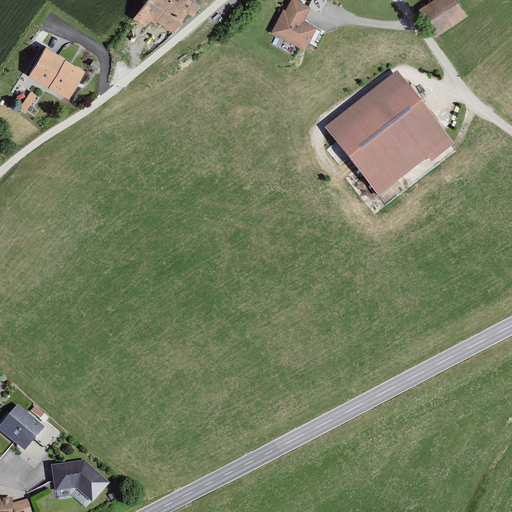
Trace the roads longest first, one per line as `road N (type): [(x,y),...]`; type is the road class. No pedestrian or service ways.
road 1 (secondary): [(511,326),(154,511)]
road 2 (residential): [(0,175),(224,0)]
road 3 (residential): [(511,131),(477,105),(394,0)]
